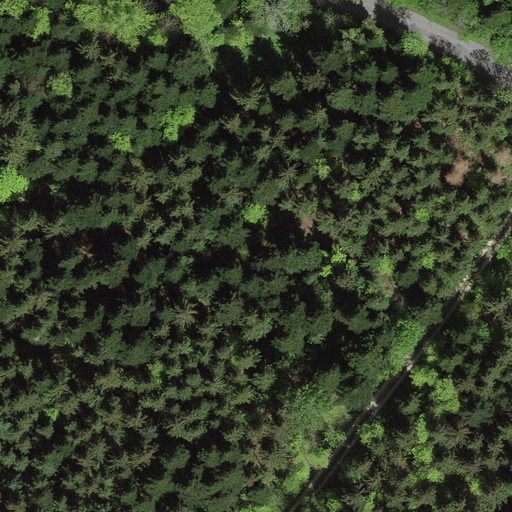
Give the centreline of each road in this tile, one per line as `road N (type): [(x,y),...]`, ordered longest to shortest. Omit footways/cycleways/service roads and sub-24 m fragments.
road 1 (track): [(298,511),(511,221)]
road 2 (tertiary): [(352,0),(511,74)]
